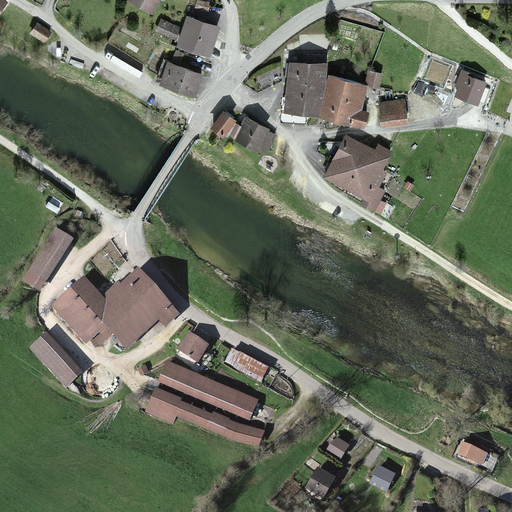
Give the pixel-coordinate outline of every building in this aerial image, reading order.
[(155,0),(126,0),(148,13),(155,0)] [(215,28),(184,17),(180,29),(175,42),(174,45),(199,54),(203,55),(205,55),(215,28)] [(180,29),(159,20),(153,32),(175,42),(180,29)] [(49,30),(35,21),(29,31),(42,40),(49,30)] [(118,21),(105,41),(144,66),(157,47),(118,21)] [(201,75),(166,62),(157,84),(193,97),(201,75)] [(322,67),(287,63),(282,111),(317,115),(322,67)] [(473,75),(460,69),(453,86),(455,87),(452,94),(476,104),(485,83),(472,78),(473,75)] [(382,75),(370,72),(367,84),(379,87),(382,75)] [(368,86),(329,76),(317,116),(364,129),(369,113),(361,111),(368,86)] [(404,100),(378,103),(380,126),(406,123),(404,100)] [(225,113),(224,112),(217,121),(211,129),(223,138),(235,122),(225,113)] [(273,135),(242,118),(232,138),(263,154),(273,135)] [(373,152),(344,136),(321,175),(374,205),(382,192),(377,189),(385,174),(380,171),(389,154),(376,147),(373,152)] [(55,233),(26,278),(40,287),(69,241),(55,233)] [(82,281),(55,306),(88,342),(100,331),(107,339),(114,332),(128,348),(160,319),(166,326),(177,316),(137,272),(102,303),(82,281)] [(208,345),(190,333),(179,351),(197,362),(208,345)] [(47,337),(32,351),(67,389),(82,375),(47,337)] [(267,367),(232,349),(227,361),(235,365),(233,368),(260,381),(267,367)] [(259,403),(166,364),(158,383),(250,423),(259,403)] [(260,435),(155,390),(145,413),(175,425),(178,419),(253,451),(260,435)] [(335,443),(328,453),(340,461),(346,450),(335,443)] [(488,457),(461,445),(456,458),(483,469),(488,457)] [(377,471),(373,482),(389,488),(393,477),(377,471)] [(319,474),(310,490),(325,500),(335,484),(319,474)]
